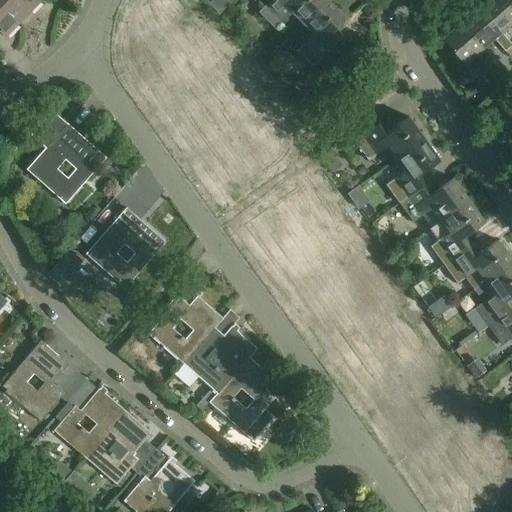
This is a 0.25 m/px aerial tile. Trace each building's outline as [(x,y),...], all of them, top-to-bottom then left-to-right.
[(0,0),(0,32),(3,36),(38,0),(0,0)] [(302,24),(326,0),(270,0),(258,12),(274,30),(291,13),(302,24)] [(326,0),(302,24),(312,35),(295,51),(312,68),(340,41),(332,32),(345,19),(326,0)] [(511,9),(503,0),(487,0),(478,8),(500,33),(501,33),(511,23),(511,9)] [(511,0),(503,0),(511,9),(511,0)] [(478,8),(460,23),(482,49),(493,39),(504,52),(511,46),(501,33),(500,33),(478,8)] [(482,49),(460,23),(441,40),(463,65),(475,55),(486,68),(494,62),(482,49)] [(383,79),(371,88),(376,95),(388,86),(383,79)] [(52,110),(30,135),(45,148),(26,170),(64,204),(106,158),(52,110)] [(395,159),(423,139),(408,117),(393,128),(386,119),(353,142),(367,161),(386,147),(395,159)] [(439,161),(423,139),(395,159),(404,172),(385,186),(398,204),(426,184),(431,181),(424,172),(439,161)] [(468,201),(452,179),(437,190),(431,181),(426,184),(398,204),(412,223),(431,209),(440,221),(468,201)] [(469,234),(484,223),(468,201),(440,221),(429,229),(437,241),(430,247),(443,266),(471,246),(475,242),(469,234)] [(164,242),(126,208),(85,254),(124,289),(164,242)] [(76,216),(65,229),(76,239),(87,226),(76,216)] [(482,252),(475,242),(471,246),(443,266),(457,285),(476,271),(485,282),(511,262),(511,261),(497,241),(482,252)] [(488,327),(511,309),(511,262),(485,282),(474,290),(483,303),(474,309),(488,327)] [(67,278),(71,274),(59,263),(48,275),(60,286),(57,289),(68,298),(77,287),(67,278)] [(197,296),(204,288),(187,272),(170,291),(179,299),(148,334),(182,364),(222,319),(197,296)] [(511,309),(488,327),(501,346),(511,338),(511,309)] [(222,319),(182,364),(211,389),(216,394),(249,358),(256,349),(232,327),(239,319),(229,310),(222,319)] [(86,380),(40,341),(1,388),(40,421),(60,397),(66,403),(86,380)] [(274,399),(282,406),(291,396),(249,358),(216,394),(208,403),(252,442),(273,418),(264,410),(274,399)] [(86,380),(66,403),(72,408),(61,421),(53,431),(85,458),(124,411),(98,389),(97,390),(86,380)] [(211,389),(196,406),(201,411),(208,403),(216,394),(211,389)] [(66,403),(55,416),(61,421),(72,408),(66,403)] [(150,433),(124,411),(85,458),(116,484),(130,467),(136,473),(156,449),(144,440),(150,433)] [(307,431),(304,442),(312,448),(315,437),(308,430),(307,431)] [(266,462),(281,450),(268,435),(254,448),(266,462)] [(156,449),(136,473),(142,478),(123,501),(135,511),(168,511),(194,481),(168,459),(167,459),(156,449)] [(71,486),(79,476),(73,471),(65,481),(71,486)] [(0,498),(9,488),(1,482),(0,483),(0,498)]
